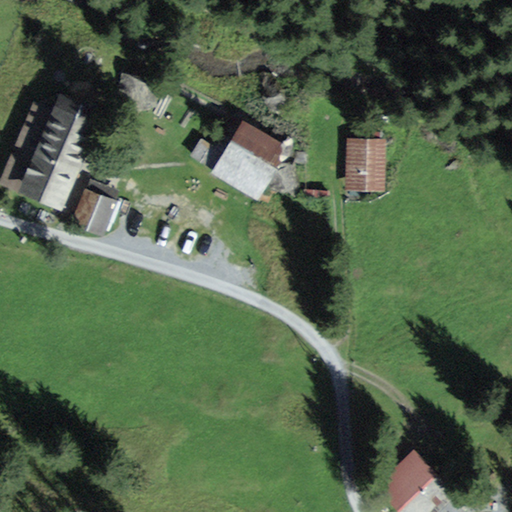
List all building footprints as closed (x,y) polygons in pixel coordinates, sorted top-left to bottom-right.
[(38,107),(12,180),(75,203),(110,108),(69,94),(61,115),(38,107)] [(242,119),(212,170),(257,196),(287,145),(242,119)] [(207,161),(216,143),(201,136),(192,154),(207,161)] [(386,139),(349,137),(347,187),(384,189),(386,139)] [(116,198),(86,187),(75,219),(105,230),(116,198)] [(416,450),(381,484),(408,511),(429,511),(453,489),(416,450)]
